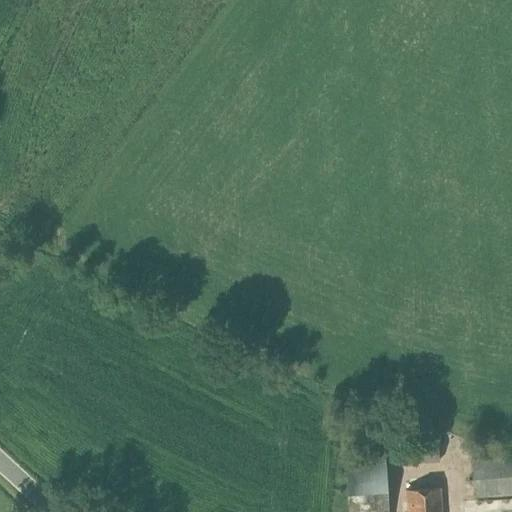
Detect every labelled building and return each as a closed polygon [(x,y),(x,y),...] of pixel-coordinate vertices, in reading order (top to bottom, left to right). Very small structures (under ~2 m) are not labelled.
[(346,422),(347,445),(396,441),(394,419),(346,422)] [(403,464),(440,461),(438,439),(401,442),(403,464)] [(511,454),(497,456),(496,444),(471,446),(471,458),(474,497),(511,494),(511,454)] [(389,511),(385,449),(345,452),(348,511),(389,511)] [(442,511),(441,488),(406,490),(407,511),(442,511)]
